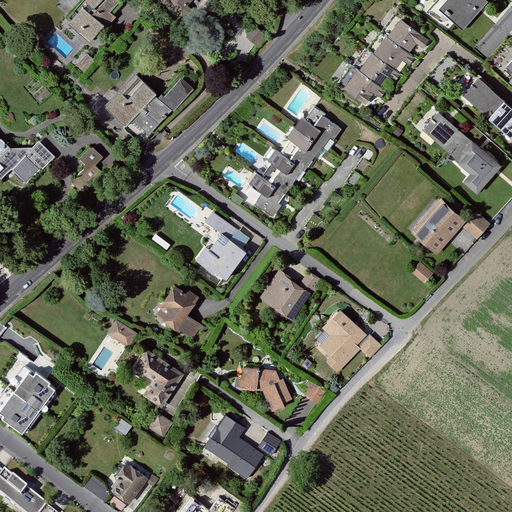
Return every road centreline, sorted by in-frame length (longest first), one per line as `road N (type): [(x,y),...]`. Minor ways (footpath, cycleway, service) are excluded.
road 1 (residential): [(168,157),(404,328)]
road 2 (residential): [(404,328),(328,412),(257,511)]
road 3 (secondary): [(168,157),(0,304)]
road 4 (secondary): [(321,0),(168,157)]
road 5 (residential): [(404,328),(511,213)]
road 6 (unclassified): [(104,511),(0,432)]
